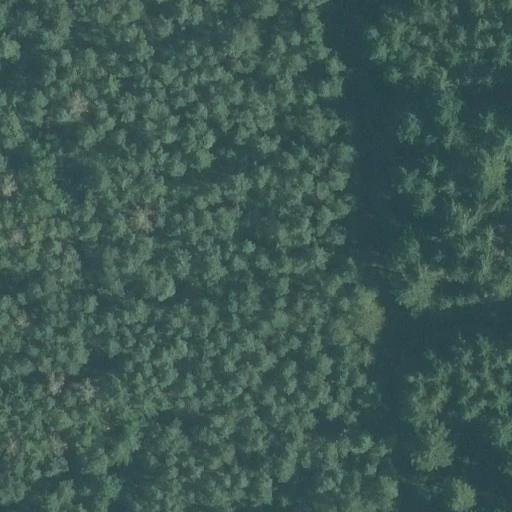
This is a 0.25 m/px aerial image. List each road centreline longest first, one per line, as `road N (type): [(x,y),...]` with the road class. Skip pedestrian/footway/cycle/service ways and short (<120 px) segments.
road 1 (track): [(342,0),(409,511)]
road 2 (track): [(511,305),(385,333)]
